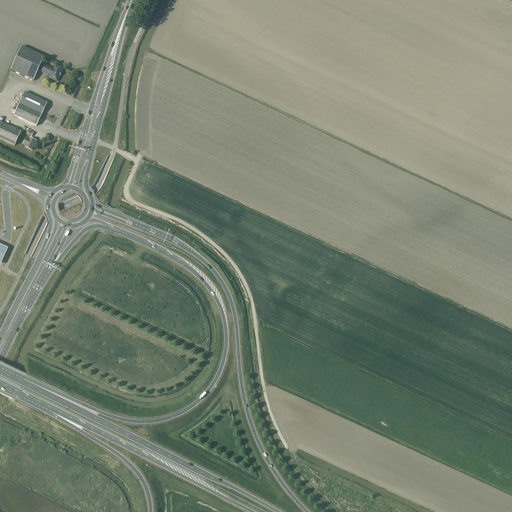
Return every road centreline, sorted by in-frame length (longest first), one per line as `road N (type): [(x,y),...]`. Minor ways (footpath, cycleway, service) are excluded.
road 1 (trunk): [(117,230),(180,261),(217,297),(225,321),(218,375),(195,404),(135,422),(23,381)]
road 2 (trunk): [(308,511),(254,435),(225,287),(188,249),(130,222)]
road 3 (track): [(133,158),(127,189),(135,200),(185,220),(246,280),(263,392),(286,448)]
road 4 (trunk): [(276,511),(23,381)]
road 5 (trunk): [(52,409),(254,511)]
road 6 (trunk): [(52,409),(141,477),(150,511)]
